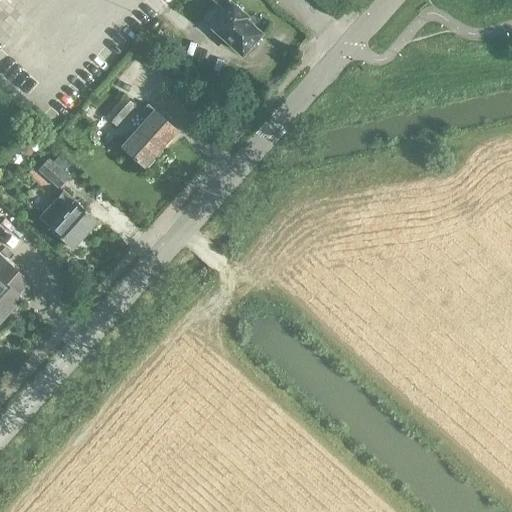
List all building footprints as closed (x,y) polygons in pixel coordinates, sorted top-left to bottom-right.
[(211,0),(226,14),(213,28),(242,54),(260,34),(243,19),(245,17),(228,2),(229,0),(211,0)] [(125,97),(106,118),(116,126),(135,105),(125,97)] [(145,167),(177,131),(147,104),(140,112),(146,117),(120,145),(145,167)] [(58,190),(67,179),(47,161),(37,172),(58,190)] [(71,248),(95,220),(75,202),(74,203),(62,193),(54,202),(66,212),(50,230),(71,248)] [(16,296),(28,282),(0,257),(0,321),(20,299),(16,296)]
